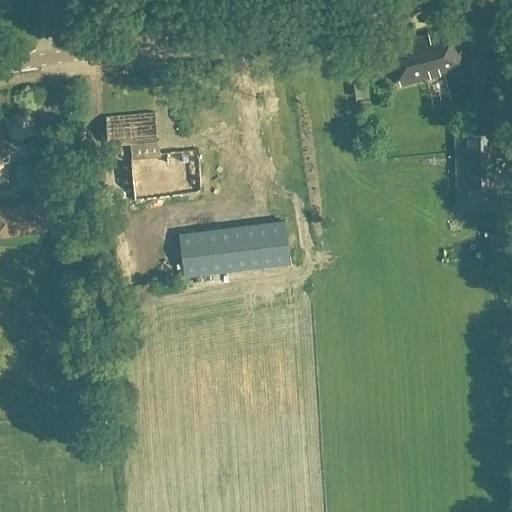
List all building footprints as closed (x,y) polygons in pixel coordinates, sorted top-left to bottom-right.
[(457,28),(391,46),(401,85),(468,67),(464,54),(454,54),(452,46),(461,42),(457,28)] [(278,84),(237,91),(240,107),(264,103),(266,113),(283,109),(278,84)] [(153,114),(106,119),(109,146),(129,144),(135,202),(202,194),(197,151),(161,155),(159,141),(156,141),(153,114)] [(474,134),(456,134),(457,195),(458,208),(506,207),(511,206),(511,137),(505,137),(504,133),(487,133),(487,137),(474,137),(474,134)] [(3,208),(0,208),(0,236),(7,236),(72,226),(63,161),(31,165),(36,203),(3,208)] [(285,220),(178,234),(184,278),(290,265),(285,220)] [(133,293),(145,293),(142,233),(130,234),(133,293)]
